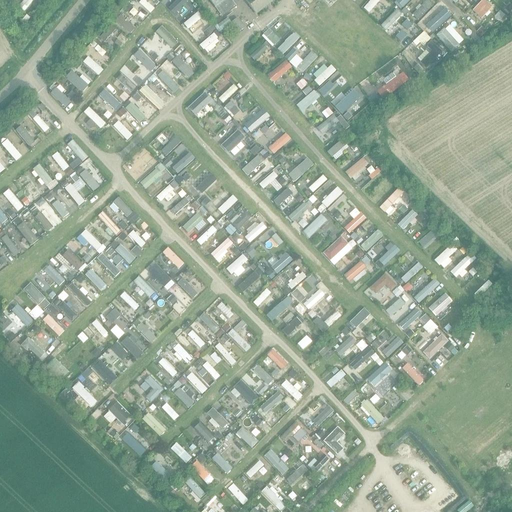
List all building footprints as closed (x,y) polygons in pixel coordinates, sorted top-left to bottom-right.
[(21,14),(33,0),(24,0),(16,10),(21,14)] [(136,8),(142,0),(134,0),(131,4),(136,8)] [(177,0),(168,9),(174,14),(188,0),(177,0)] [(210,0),(224,18),(231,13),(230,12),(236,6),(231,0),(245,0),(256,13),(273,0),(210,0)] [(367,14),(379,0),(370,0),(362,9),(367,14)] [(418,20),(432,6),(427,0),(421,7),(419,5),(415,9),(417,11),(412,15),(418,20)] [(474,18),(488,3),(485,0),(480,0),(469,13),(474,18)] [(136,12),(126,4),(122,8),(132,17),(136,12)] [(388,28),(401,14),(396,9),(383,23),(388,28)] [(429,34),(446,20),(441,15),(425,29),(429,34)] [(220,32),(231,23),(227,18),(216,27),(220,32)] [(132,31),(135,27),(125,19),(121,23),(132,31)] [(242,29),(235,19),(231,23),(238,32),(242,29)] [(163,33),(177,45),(183,39),(163,21),(150,36),(162,47),(164,45),(158,39),(163,33)] [(209,22),(201,29),(208,37),(216,30),(209,22)] [(406,40),(421,29),(417,23),(402,34),(406,40)] [(104,43),(115,30),(110,25),(99,38),(104,43)] [(274,46),(289,30),(284,25),(269,41),(274,46)] [(436,36),(451,53),(459,46),(443,29),(436,36)] [(203,50),(220,35),(216,30),(213,33),(214,33),(199,46),(203,50)] [(97,53),(101,49),(93,41),(89,45),(97,53)] [(152,41),(147,43),(151,50),(156,48),(152,41)] [(441,52),(431,42),(426,47),(432,52),(421,64),(425,68),(441,52)] [(183,50),(189,53),(192,48),(186,44),(183,50)] [(254,61),(267,49),(263,44),(250,56),(254,61)] [(80,60),(98,76),(102,72),(101,72),(104,68),(97,62),(97,63),(89,56),(87,58),(84,55),(80,60)] [(303,63),(310,66),(313,60),(306,56),(303,63)] [(193,74),(177,57),(171,62),(187,80),(193,74)] [(273,83),(291,68),(285,61),(267,76),(273,83)] [(390,87),(414,68),(410,62),(385,81),(390,87)] [(319,86),(335,71),(331,66),(314,81),(319,86)] [(62,85),(66,81),(64,79),(69,73),(66,70),(61,76),(62,77),(58,81),(62,85)] [(66,78),(82,92),(86,88),(71,74),(66,78)] [(135,88),(134,88),(121,75),(116,80),(131,94),(133,91),(132,91),(135,88)] [(177,89),(163,75),(159,79),(173,94),(177,89)] [(307,85),(302,79),(296,84),(301,90),(307,85)] [(227,101),(241,88),(236,82),(222,96),(227,101)] [(309,91),(315,85),(312,82),(306,87),(309,91)] [(377,98),(387,91),(383,84),(371,93),(368,90),(363,93),(371,103),(372,102),(376,107),(381,103),(377,98)] [(337,107),(353,93),(349,89),(348,89),(345,86),(336,93),(340,97),(333,103),(337,107)] [(51,94),(66,109),(70,105),(56,90),(51,94)] [(113,108),(114,107),(118,104),(103,90),(99,95),(113,108)] [(302,113),(319,98),(313,91),(296,106),(302,113)] [(145,97),(160,111),(164,106),(155,97),(157,95),(154,93),(153,94),(150,92),(145,97)] [(190,114),(209,97),(204,92),(186,109),(190,114)] [(239,117),(252,105),(247,101),(235,113),(239,117)] [(125,102),(118,110),(122,114),(130,106),(125,102)] [(56,121),(41,104),(36,109),(43,117),(42,119),(44,122),(46,120),(50,125),(56,121)] [(223,110),(219,105),(213,110),(218,115),(223,110)] [(332,114),(328,108),(321,114),(326,119),(332,114)] [(86,114),(100,128),(104,124),(91,110),(86,114)] [(137,110),(119,127),(126,135),(145,119),(137,110)] [(263,113),(249,126),(244,130),(249,135),(268,118),(268,117),(265,114),(263,113)] [(321,133),(334,122),(330,118),(318,128),(321,133)] [(230,141),(241,132),(233,122),(222,131),(230,141)] [(16,130),(29,147),(34,143),(21,126),(16,130)] [(267,144),(280,132),(276,127),(263,139),(267,144)] [(270,143),(277,150),(294,135),(287,127),(270,143)] [(165,157),(181,142),(176,137),(160,152),(165,157)] [(344,138),(327,153),(331,158),(333,157),(335,160),(342,154),(341,153),(348,148),(346,145),(348,143),(344,138)] [(66,144),(78,158),(83,154),(71,139),(66,144)] [(2,146),(15,161),(20,156),(7,141),(2,146)] [(239,165),(257,149),(253,145),(235,160),(239,165)] [(259,153),(264,159),(267,156),(262,150),(261,151),(259,148),(255,152),(258,155),(259,153)] [(288,167),(294,163),(286,150),(280,154),(288,167)] [(51,157),(63,171),(68,167),(57,153),(51,157)] [(178,172),(194,159),(190,153),(173,167),(178,172)] [(247,176),(263,162),(258,156),(242,170),(247,176)] [(362,158),(345,173),(350,179),(351,178),(354,181),(360,176),(359,175),(365,169),(364,168),(368,165),(367,164),(370,161),(366,156),(363,159),(362,158)] [(294,182),(313,165),(307,159),(288,176),(294,182)] [(53,179),(43,167),(38,171),(48,183),(53,179)] [(156,169),(140,184),(145,190),(154,182),(156,184),(161,179),(159,177),(161,175),(156,169)] [(371,180),(380,172),(377,169),(368,176),(371,180)] [(79,175),(93,192),(99,187),(85,170),(79,175)] [(384,170),(363,191),(367,196),(368,195),(371,199),(378,193),(374,189),(389,175),(384,170)] [(190,189),(203,177),(199,173),(186,184),(190,189)] [(312,193),(327,180),(323,176),(308,189),(312,193)] [(19,182),(32,199),(38,194),(25,177),(19,182)] [(388,190),(394,186),(390,181),(384,185),(388,190)] [(204,203),(222,187),(217,182),(200,198),(204,203)] [(292,183),(278,198),(285,204),(296,192),(294,190),(297,187),(292,183)] [(50,185),(44,189),(54,200),(59,195),(50,185)] [(65,189),(75,201),(80,197),(70,185),(65,189)] [(169,186),(156,198),(160,202),(173,190),(169,186)] [(399,188),(379,208),(384,213),(385,212),(388,215),(392,210),(389,207),(394,203),(396,205),(399,202),(396,200),(403,193),(399,188)] [(328,207),(342,194),(338,190),(323,203),(328,207)] [(44,192),(39,197),(45,204),(50,199),(44,192)] [(7,197),(16,209),(21,205),(11,193),(7,197)] [(66,213),(72,208),(61,195),(55,200),(66,213)] [(400,204),(405,210),(413,204),(407,197),(400,204)] [(112,203),(126,218),(131,213),(117,198),(112,203)] [(185,198),(170,211),(174,216),(189,203),(185,198)] [(217,219),(232,205),(228,201),(213,215),(217,219)] [(202,208),(209,211),(211,206),(205,203),(202,208)] [(50,225),(57,220),(46,205),(39,210),(50,225)] [(293,219),(305,209),(301,205),(290,215),(293,219)] [(342,221),(355,209),(351,205),(345,210),(343,208),(341,210),(340,210),(336,214),(342,221)] [(31,214),(43,228),(49,224),(37,209),(31,214)] [(324,209),(306,227),(314,234),(331,216),(324,209)] [(411,211),(397,225),(402,230),(409,223),(412,226),(416,221),(414,219),(417,216),(411,211)] [(119,231),(102,212),(97,217),(115,236),(117,238),(123,233),(120,230),(119,231)] [(237,231),(251,218),(245,212),(242,216),(240,214),(237,216),(239,218),(231,225),(237,231)] [(197,214),(183,227),(187,231),(201,219),(197,214)] [(354,238),(370,223),(365,218),(349,233),(354,238)] [(15,224),(25,237),(30,233),(21,219),(15,224)] [(127,227),(123,221),(118,226),(122,231),(127,227)] [(246,247),(265,230),(260,225),(241,242),(246,247)] [(212,226),(196,241),(200,246),(216,231),(212,226)] [(423,247),(438,234),(434,229),(419,242),(423,247)] [(99,245),(85,231),(81,235),(89,243),(86,245),(89,248),(91,246),(95,249),(99,245)] [(128,235),(140,248),(145,244),(132,231),(128,235)] [(370,248),(382,237),(378,232),(366,244),(370,248)] [(279,237),(286,242),(289,238),(283,233),(279,237)] [(1,239),(14,256),(19,253),(6,236),(1,239)] [(228,240),(211,255),(218,263),(225,257),(223,256),(227,253),(225,250),(232,244),(228,240)] [(99,246),(95,250),(97,252),(98,252),(99,254),(105,248),(110,244),(107,241),(100,248),(99,246)] [(285,258),(278,250),(274,254),(264,241),(260,244),(276,265),(285,258)] [(439,266),(456,250),(451,245),(434,261),(439,266)] [(343,246),(328,259),(333,265),(340,259),(343,262),(349,257),(346,254),(348,252),(343,246)] [(115,251),(128,263),(133,259),(119,247),(115,251)] [(255,251),(269,269),(274,265),(260,247),(255,251)] [(384,265),(397,253),(393,249),(380,261),(384,265)] [(62,257),(77,271),(83,266),(68,251),(62,257)] [(168,256),(178,265),(182,261),(172,252),(168,256)] [(470,253),(450,272),(456,278),(476,259),(470,253)] [(98,259),(115,277),(119,273),(116,270),(118,268),(116,266),(117,265),(110,258),(107,261),(102,255),(98,259)] [(243,256),(225,271),(230,276),(247,261),(243,256)] [(349,283),(366,268),(361,262),(343,277),(349,283)] [(405,284),(422,268),(418,263),(401,279),(405,284)] [(475,269),(478,273),(485,267),(483,264),(481,266),(479,264),(475,269)] [(148,272),(163,288),(171,281),(155,265),(148,272)] [(278,273),(283,281),(294,274),(289,266),(278,273)] [(272,281),(276,277),(271,272),(270,273),(269,271),(266,274),(267,275),(266,277),(269,281),(271,280),(272,281)] [(85,276),(100,293),(105,288),(99,281),(102,278),(97,272),(93,275),(90,272),(85,276)] [(254,272),(237,287),(242,293),(259,278),(254,272)] [(291,290),(305,277),(302,273),(287,286),(291,290)] [(385,286),(390,291),(396,286),(385,274),(370,289),(375,295),(385,286)] [(135,283),(151,300),(156,295),(141,278),(135,283)] [(40,283),(52,296),(57,291),(44,279),(40,283)] [(177,284),(192,299),(197,294),(182,279),(177,284)] [(418,304),(439,285),(434,279),(413,298),(418,304)] [(478,299),(492,285),(488,281),(474,295),(478,299)] [(299,284),(295,287),(307,301),(311,297),(299,284)] [(26,289),(41,305),(46,301),(31,285),(26,289)] [(70,290),(87,307),(91,303),(84,296),(87,293),(82,288),(79,291),(74,286),(70,290)] [(396,298),(401,294),(401,293),(404,291),(400,286),(397,289),(396,289),(391,293),(396,298)] [(128,287),(123,292),(137,307),(142,303),(128,287)] [(311,308),(329,292),(324,287),(306,303),(311,308)] [(428,313),(447,295),(442,290),(423,308),(428,313)] [(264,291),(253,303),(257,307),(268,296),(264,291)] [(164,300),(170,306),(174,303),(168,296),(164,300)] [(389,317),(406,302),(401,297),(384,312),(389,317)] [(58,307),(72,322),(77,317),(63,302),(58,307)] [(281,302),(266,317),(271,322),(279,315),(281,316),(284,313),(283,312),(287,308),(281,302)] [(217,307),(229,319),(233,315),(221,303),(217,307)] [(454,313),(462,311),(461,304),(453,305),(454,313)] [(108,312),(117,321),(121,317),(112,308),(108,312)] [(14,313),(27,327),(31,322),(18,309),(14,313)] [(356,329),(370,315),(364,309),(350,323),(356,329)] [(152,314),(162,324),(166,320),(156,310),(152,314)] [(322,333),(341,316),(336,311),(323,324),(318,318),(313,322),(322,333)] [(415,311),(400,324),(404,328),(406,326),(408,328),(410,326),(408,324),(420,313),(418,311),(416,313),(415,311)] [(59,330),(43,314),(38,319),(41,322),(41,321),(55,334),(59,330)] [(199,318),(214,334),(219,330),(204,314),(199,318)] [(297,317),(282,332),(287,337),(302,323),(297,317)] [(91,324),(103,337),(107,333),(96,320),(91,324)] [(136,328),(151,344),(156,339),(147,329),(148,328),(147,326),(145,328),(141,323),(136,328)] [(419,342),(434,328),(429,323),(415,337),(419,342)] [(445,328),(424,347),(440,365),(449,356),(440,346),(451,336),(445,328)] [(227,335),(246,352),(250,348),(232,330),(227,335)] [(187,335),(199,348),(204,344),(191,331),(187,335)] [(399,331),(384,346),(391,353),(406,338),(399,331)] [(88,339),(82,333),(77,337),(83,344),(88,339)] [(369,345),(372,348),(375,345),(372,342),(373,341),(371,339),(374,337),(371,334),(366,339),(365,339),(361,343),(362,344),(361,345),(364,349),(369,345)] [(124,340),(138,354),(143,349),(129,335),(124,340)] [(344,354),(357,341),(352,336),(339,349),(344,354)] [(28,349),(39,359),(45,353),(42,351),(44,349),(44,347),(39,343),(38,343),(36,346),(33,343),(34,341),(32,339),(30,340),(28,338),(20,346),(26,351),(28,349)] [(321,357),(331,348),(325,341),(315,350),(321,357)] [(112,344),(106,353),(116,359),(122,350),(112,344)] [(172,349),(186,364),(192,359),(178,344),(172,349)] [(215,348),(231,366),(235,362),(219,344),(215,348)] [(403,351),(418,367),(423,362),(408,346),(403,351)] [(354,371),(374,353),(369,348),(349,366),(354,371)] [(424,349),(419,354),(423,359),(424,358),(426,361),(431,356),(424,349)] [(267,356),(281,371),(287,365),(272,350),(267,356)] [(46,367),(60,381),(68,373),(54,359),(46,367)] [(92,367),(109,386),(117,379),(99,360),(92,367)] [(160,365),(175,379),(180,375),(164,360),(160,365)] [(220,377),(207,362),(202,366),(215,381),(220,377)] [(385,363),(367,380),(372,385),(379,379),(381,380),(385,376),(384,375),(390,369),(385,363)] [(253,371),(268,386),(273,381),(258,366),(253,371)] [(330,389),(345,376),(340,371),(326,384),(330,389)] [(242,374),(236,380),(245,389),(239,395),(249,405),(261,392),(242,374)] [(282,380),(301,396),(306,390),(287,374),(282,380)] [(397,384),(401,381),(404,378),(401,374),(398,377),(397,376),(392,379),(397,384)] [(188,381),(201,395),(206,390),(200,383),(202,381),(196,375),(194,377),(193,376),(188,381)] [(163,390),(149,376),(143,381),(153,390),(144,399),(150,404),(163,390)] [(228,388),(234,395),(242,388),(236,381),(228,388)] [(73,389),(91,408),(96,403),(82,389),(83,388),(78,383),(73,389)] [(262,394),(265,398),(272,393),(269,388),(262,394)] [(346,406),(360,394),(355,390),(342,402),(346,406)] [(191,403),(179,391),(175,395),(186,407),(191,403)] [(269,408),(281,397),(277,393),(265,404),(269,408)] [(221,399),(236,414),(241,409),(226,394),(221,399)] [(317,395),(311,400),(313,404),(320,399),(317,395)] [(178,417),(166,404),(161,408),(173,421),(178,417)] [(137,414),(140,409),(134,405),(130,410),(137,414)] [(212,408),(206,414),(222,430),(228,424),(212,408)] [(318,428),(333,412),(329,408),(313,423),(318,428)] [(149,409),(145,414),(158,427),(162,423),(149,409)] [(102,414),(115,427),(119,422),(106,410),(102,414)] [(251,421),(264,434),(268,430),(255,416),(251,421)] [(159,428),(148,417),(144,422),(155,432),(159,428)] [(193,429),(208,444),(214,438),(200,423),(193,429)] [(295,423),(280,438),(286,444),(292,449),(298,443),(292,438),(295,434),(298,437),(303,432),(300,429),(301,428),(295,423)] [(137,431),(133,427),(132,427),(130,425),(127,428),(129,430),(129,431),(133,435),(137,431)] [(323,441),(324,441),(331,450),(332,448),(338,454),(343,450),(337,443),(345,434),(337,427),(330,434),(328,433),(322,438),(325,440),(323,441)] [(320,429),(316,433),(322,438),(325,434),(320,429)] [(237,435),(248,446),(252,442),(247,436),(249,433),(246,430),(244,433),(241,430),(237,435)] [(125,439),(141,454),(146,448),(130,433),(125,439)] [(191,458),(176,443),(170,449),(186,464),(191,458)] [(263,456),(279,472),(284,467),(268,451),(263,456)] [(210,458),(225,473),(229,469),(214,454),(210,458)] [(322,454),(310,467),(316,472),(327,459),(322,454)] [(173,473),(158,457),(153,463),(168,478),(173,473)] [(250,479),(263,466),(259,461),(245,474),(250,479)] [(190,468),(207,486),(212,482),(195,463),(190,468)] [(303,465),(286,480),(291,485),(308,471),(303,465)] [(184,483),(200,500),(205,496),(200,491),(188,479),(184,483)] [(246,499),(234,487),(230,491),(241,503),(246,499)] [(261,492),(280,511),(285,506),(266,487),(261,492)] [(218,509),(223,504),(214,494),(209,498),(218,509)] [(253,507),(257,511),(271,511),(272,511),(260,499),(253,507)]
